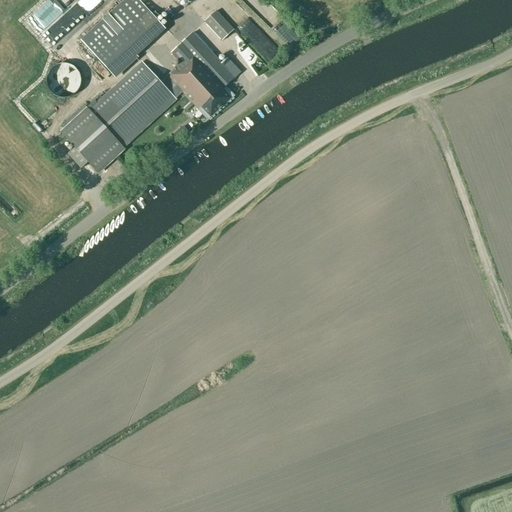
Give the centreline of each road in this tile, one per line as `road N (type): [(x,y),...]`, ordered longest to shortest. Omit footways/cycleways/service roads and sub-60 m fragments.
road 1 (unclassified): [(0,381),(301,154),(364,116),(511,52)]
road 2 (tertiary): [(0,288),(254,94),(411,0)]
